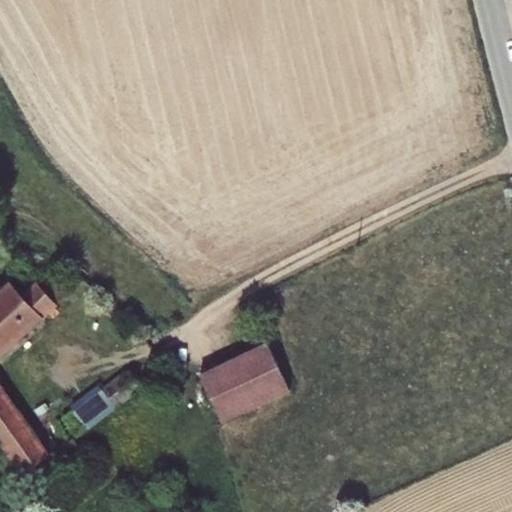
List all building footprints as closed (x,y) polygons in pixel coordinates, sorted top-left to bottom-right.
[(23,294),(9,281),(0,289),(0,357),(49,314),(53,318),(59,313),(56,309),(58,306),(36,281),(23,294)] [(289,390),(267,342),(199,374),(222,422),(289,390)] [(76,436),(141,388),(127,369),(100,388),(97,385),(71,404),(74,408),(62,418),(76,436)] [(0,382),(0,445),(21,476),(23,474),(49,454),(0,382)] [(71,438),(49,454),(23,474),(33,487),(82,453),(71,438)]
